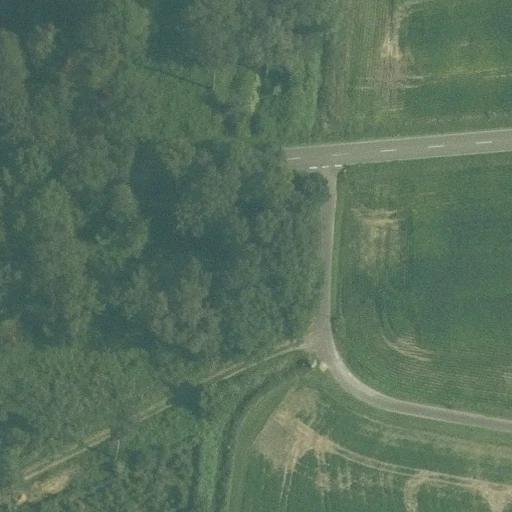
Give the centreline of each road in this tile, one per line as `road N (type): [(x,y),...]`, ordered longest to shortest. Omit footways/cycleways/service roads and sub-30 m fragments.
road 1 (tertiary): [(0,187),(511,142)]
road 2 (track): [(322,333),(0,490)]
